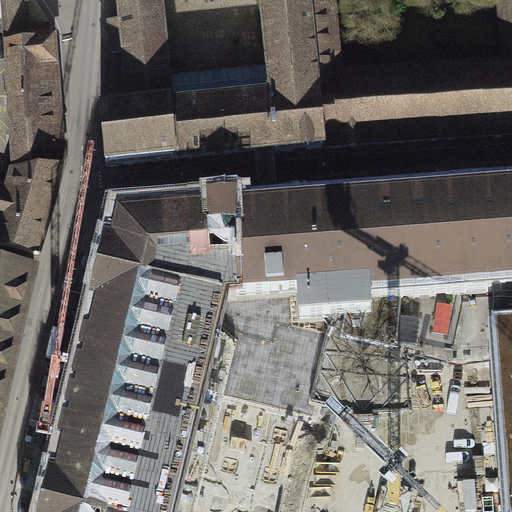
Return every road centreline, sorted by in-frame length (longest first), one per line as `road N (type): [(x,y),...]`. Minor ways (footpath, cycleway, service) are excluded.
road 1 (residential): [(511,159),(86,193)]
road 2 (residential): [(86,193),(8,511)]
road 3 (residential): [(86,193),(83,67)]
